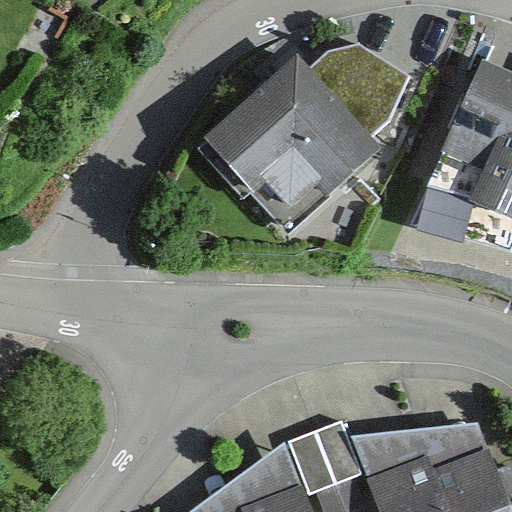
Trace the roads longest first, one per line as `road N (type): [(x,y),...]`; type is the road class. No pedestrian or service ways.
road 1 (residential): [(312,0),(272,8),(222,38),(118,162),(77,272),(74,316)]
road 2 (residential): [(209,322),(416,327),(511,348)]
road 3 (residential): [(95,511),(174,412),(196,372),(209,322)]
road 4 (residential): [(74,316),(209,322)]
